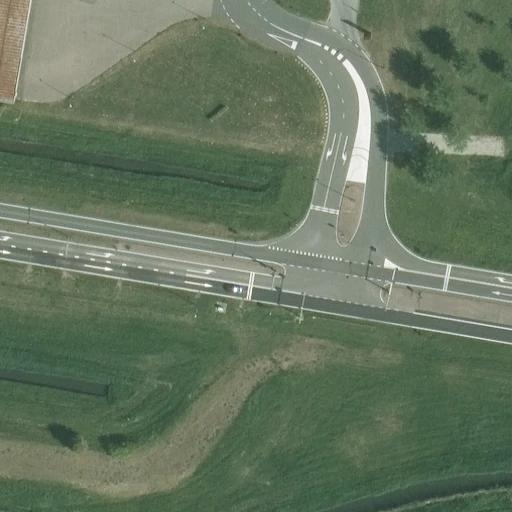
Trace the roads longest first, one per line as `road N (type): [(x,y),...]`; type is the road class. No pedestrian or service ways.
road 1 (trunk): [(0,251),(511,337)]
road 2 (trunk): [(511,297),(0,212)]
